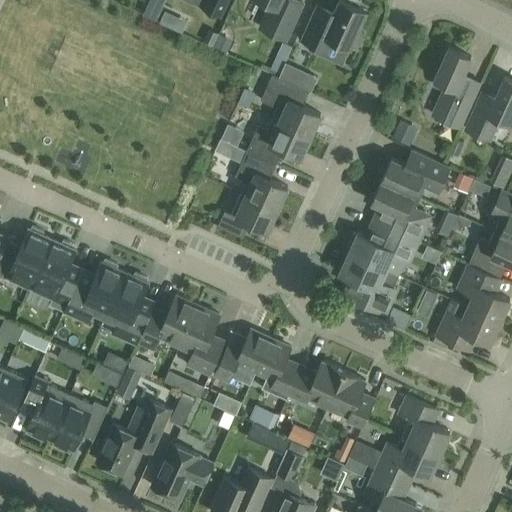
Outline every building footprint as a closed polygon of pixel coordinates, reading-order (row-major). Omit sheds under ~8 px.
[(197,0),(196,3),(221,14),(227,0),(197,0)] [(264,0),(271,3),(260,27),(286,39),(303,2),(298,0),(264,0)] [(361,0),(360,0),(340,0),(331,19),(315,12),(303,40),(329,52),(335,39),(351,46),(352,45),(357,48),(364,33),(358,31),(368,10),(359,6),(361,0)] [(147,3),(143,13),(156,19),(160,9),(147,3)] [(283,76),(294,50),(280,44),(269,70),(283,76)] [(448,46),(432,83),(443,88),(432,112),(458,124),(476,84),(461,78),(470,56),(448,46)] [(307,89),(270,72),(263,87),(266,88),(261,99),(278,106),(273,117),(308,134),(318,112),(300,104),(307,89)] [(511,79),(504,75),(491,103),(478,97),(464,128),(489,139),(499,117),(511,123),(511,79)] [(299,155),(308,134),(273,117),(267,129),(259,125),(247,150),(274,162),(281,147),(299,155)] [(430,157),(439,139),(419,130),(411,147),(430,157)] [(236,145),(231,156),(243,161),(247,150),(236,145)] [(267,176),(274,162),(247,150),(243,161),(236,175),(244,179),(239,190),(275,207),(285,185),(267,176)] [(381,178),(420,196),(425,185),(437,191),(449,166),(415,150),(409,164),(391,157),(381,178)] [(420,196),(381,178),(371,200),(378,203),(372,218),(415,238),(416,238),(423,223),(419,221),(424,211),(415,207),(420,196)] [(477,216),(485,192),(470,187),(461,210),(477,216)] [(511,193),(501,189),(489,214),(499,218),(494,230),(511,237),(511,193)] [(266,229),(275,207),(239,190),(229,212),(222,209),(216,224),(241,235),(248,221),(266,229)] [(415,238),(372,218),(364,234),(357,231),(356,234),(352,232),(346,246),(350,247),(348,251),(399,274),(415,238)] [(31,286),(52,238),(42,234),(44,230),(32,225),(31,228),(28,227),(17,252),(5,246),(3,249),(0,256),(0,275),(17,283),(18,280),(31,286)] [(480,236),(468,262),(501,277),(507,262),(511,264),(511,237),(494,230),(490,240),(480,236)] [(62,242),(52,238),(31,286),(53,296),(50,302),(64,309),(78,279),(65,273),(76,249),(73,247),(75,244),(63,239),(62,242)] [(399,274),(348,251),(339,272),(348,276),(341,292),(382,311),(399,274)] [(104,317),(125,271),(116,267),(117,263),(106,258),(104,262),(101,260),(92,280),(80,274),(78,279),(64,309),(78,316),(82,306),(104,317)] [(496,292),(503,278),(468,262),(457,288),(471,294),(466,305),(500,321),(510,298),(496,292)] [(134,275),(125,271),(104,317),(117,322),(113,331),(137,342),(151,310),(138,304),(149,282),(146,280),(147,277),(136,272),(134,275)] [(422,297),(433,302),(437,293),(426,288),(422,297)] [(180,345),(198,304),(176,294),(167,314),(152,307),(138,340),(154,347),(159,336),(180,345)] [(198,304),(180,345),(192,351),(187,362),(212,373),(226,341),(211,334),(220,314),(198,304)] [(491,342),(500,321),(466,305),(462,316),(447,309),(436,336),(469,350),(475,336),(491,342)] [(14,322),(4,318),(0,327),(0,329),(9,334),(14,322)] [(24,326),(19,338),(31,344),(36,332),(24,326)] [(257,369),(270,338),(250,329),(241,349),(227,343),(214,372),(229,379),(237,360),(257,369)] [(289,393),(302,364),(286,357),(291,347),(270,338),(257,369),(268,374),(262,386),(285,396),(287,392),(289,393)] [(85,357),(76,352),(71,363),(80,368),(85,357)] [(136,368),(141,357),(134,353),(129,364),(136,368)] [(327,405),(343,370),(322,360),(317,371),(302,364),(289,393),(304,400),(306,396),(327,405)] [(0,414),(11,419),(29,378),(6,367),(0,379),(0,414)] [(343,370),(327,405),(348,415),(346,419),(361,425),(374,397),(361,390),(366,380),(343,370)] [(50,437),(71,392),(48,382),(49,378),(36,372),(23,401),(35,407),(26,426),(29,427),(27,431),(39,436),(41,433),(50,437)] [(138,398),(149,383),(141,378),(131,393),(138,398)] [(183,390),(197,396),(200,397),(205,386),(188,378),(183,390)] [(394,403),(400,385),(382,380),(377,398),(394,403)] [(192,408),(197,396),(182,389),(169,419),(182,425),(190,407),(192,408)] [(96,434),(109,405),(95,399),(93,403),(71,392),(50,437),(60,441),(58,445),(70,450),(71,446),(74,448),(83,428),(96,434)] [(409,418),(402,435),(439,452),(449,430),(432,423),(439,408),(406,393),(398,413),(409,418)] [(172,407),(148,396),(144,406),(138,404),(126,429),(113,423),(97,460),(123,472),(136,444),(151,451),(164,424),(172,407)] [(257,404),(250,419),(273,429),(279,414),(257,404)] [(430,474),(439,452),(408,438),(403,448),(387,441),(375,467),(410,482),(417,468),(430,474)] [(204,484),(210,470),(214,461),(171,441),(151,485),(180,498),(189,477),(204,484)] [(292,478),(302,455),(287,448),(277,471),(292,478)] [(253,511),(255,511),(271,477),(248,466),(240,484),(226,477),(210,511),(211,511),(240,511),(243,507),(253,511)] [(374,497),(369,508),(378,511),(413,511),(417,503),(403,497),(410,482),(375,467),(364,492),(374,497)] [(354,495),(360,477),(340,470),(334,488),(354,495)] [(310,511),(314,504),(284,491),(274,511),(310,511)] [(349,511),(352,503),(329,496),(323,511),(349,511)] [(378,511),(359,503),(355,511),(378,511)]
